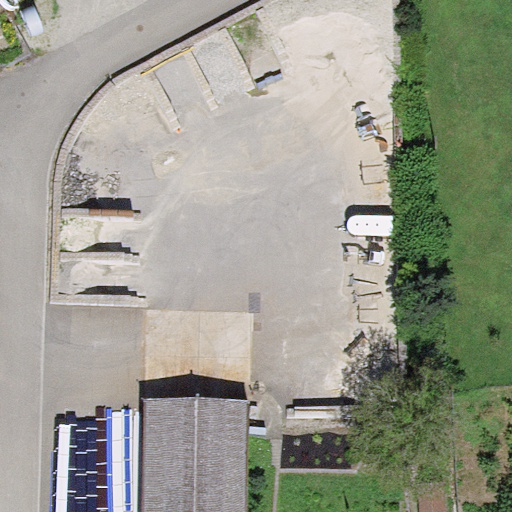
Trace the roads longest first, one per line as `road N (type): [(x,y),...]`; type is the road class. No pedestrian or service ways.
road 1 (residential): [(17,511),(23,92)]
road 2 (residential): [(198,0),(23,92)]
